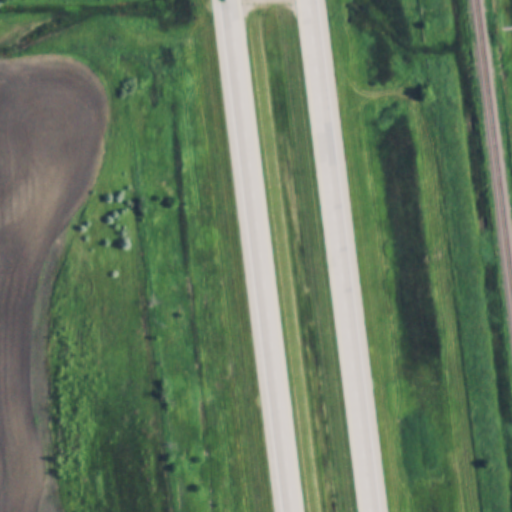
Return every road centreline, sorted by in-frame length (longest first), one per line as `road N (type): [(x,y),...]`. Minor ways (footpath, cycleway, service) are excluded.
road 1 (motorway): [(368,511),(304,0)]
road 2 (motorway): [(227,0),(290,511)]
